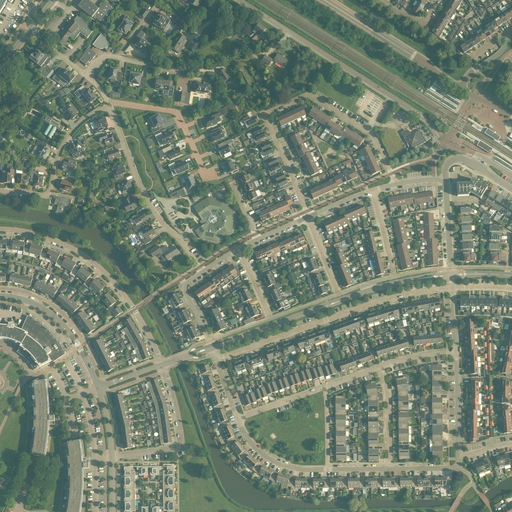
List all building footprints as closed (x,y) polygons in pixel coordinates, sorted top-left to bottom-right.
[(0,0),(0,13),(8,1),(11,3),(13,0),(0,0)] [(83,0),(78,7),(92,18),(93,17),(93,16),(99,9),(88,0),(83,0)] [(190,18),(197,8),(202,0),(178,0),(177,3),(185,9),(183,13),(190,18)] [(454,9),(456,10),(459,5),(451,0),(448,5),(454,9)] [(93,16),(93,17),(102,23),(114,8),(105,1),(99,9),(93,16)] [(418,3),(415,7),(421,11),(424,7),(418,3)] [(453,14),(452,13),(454,9),(448,5),(445,10),(453,15),(453,14)] [(413,6),(410,11),(418,16),(421,11),(415,7),(413,6)] [(143,20),(150,12),(146,9),(139,17),(143,20)] [(442,14),(449,18),(450,19),(453,15),(445,10),(442,14)] [(502,13),(507,21),(511,18),(506,10),(502,13)] [(497,16),(503,24),(507,21),(502,13),(497,16)] [(161,29),(164,31),(170,20),(167,18),(160,14),(158,17),(157,17),(155,20),(155,21),(156,21),(154,24),(154,25),(161,29)] [(450,19),(449,18),(442,14),(439,19),(447,24),(450,19)] [(66,28),(56,41),(63,46),(70,37),(74,41),(80,33),(87,39),(94,30),(83,21),(84,18),(77,16),(73,22),(72,21),(68,25),(67,25),(66,28)] [(185,22),(176,16),(172,21),(182,27),(185,22)] [(503,24),(497,16),(498,18),(494,20),(498,27),(503,24)] [(493,18),(488,21),(491,26),(494,30),(498,27),(494,20),(493,18)] [(437,23),(443,27),(445,28),(447,24),(439,19),(437,23)] [(121,34),(122,33),(122,34),(123,33),(126,35),(132,27),(132,26),(132,25),(129,23),(128,24),(125,21),(118,30),(119,31),(118,32),(121,34)] [(442,33),(445,28),(443,27),(437,23),(434,28),(442,33)] [(254,30),(257,32),(250,38),(254,41),(258,38),(261,36),(265,30),(259,24),(254,30)] [(487,29),(491,35),(495,32),(494,30),(491,26),(487,29)] [(431,33),(439,38),(442,33),(434,28),(431,33)] [(480,29),(476,32),(482,41),(486,38),(482,32),(480,29)] [(491,35),(487,29),(482,32),(486,38),(491,35)] [(475,35),(472,36),(473,38),(477,44),(482,41),(476,32),(475,31),(473,32),(475,35)] [(137,39),(139,41),(136,46),(136,45),(135,46),(136,46),(139,48),(142,51),(145,53),(146,53),(145,53),(150,47),(150,46),(141,39),(144,35),(142,33),(141,32),(141,33),(137,39),(136,39),(137,39)] [(97,49),(98,49),(99,49),(100,49),(101,50),(102,49),(103,49),(104,49),(105,49),(106,50),(108,48),(107,47),(109,46),(101,34),(93,45),(97,49)] [(179,34),(170,48),(179,54),(184,47),(182,46),(186,39),(179,34)] [(155,39),(161,43),(164,40),(158,35),(155,39)] [(469,37),(467,39),(469,41),(473,47),(477,44),(473,38),(471,40),(469,37)] [(239,44),(244,50),(248,46),(244,40),(239,44)] [(190,41),(187,47),(193,51),(197,45),(190,41)] [(473,47),(469,41),(464,44),(468,50),(473,47)] [(460,53),(463,52),(464,53),(468,50),(464,44),(463,42),(458,45),(459,47),(456,49),(460,53)] [(93,59),(96,56),(96,55),(96,54),(95,54),(88,48),(85,53),(80,61),(86,65),(89,61),(90,62),(92,59),(93,59)] [(44,56),(36,50),(34,54),(30,59),(41,67),(42,66),(43,68),(42,69),(43,69),(41,72),(47,77),(49,74),(49,75),(53,70),(47,66),(51,60),(44,55),(44,56)] [(273,60),(265,55),(261,61),(269,66),(273,60)] [(278,55),(274,61),(283,68),(288,61),(278,55)] [(109,79),(116,80),(118,80),(118,81),(122,81),(122,75),(117,74),(118,70),(111,69),(109,79)] [(75,77),(66,70),(64,73),(61,70),(54,80),(57,82),(59,79),(66,84),(67,82),(70,84),(75,77)] [(224,84),(226,88),(237,82),(234,77),(230,80),(224,70),(218,74),(224,84)] [(141,75),(131,73),(129,83),(139,85),(142,85),(145,86),(146,80),(141,79),(141,75)] [(260,74),(254,77),(258,84),(263,81),(260,74)] [(157,80),(156,89),(168,91),(167,97),(172,98),(174,86),(170,86),(170,82),(157,80)] [(202,84),(197,84),(196,92),(200,93),(201,94),(204,95),(205,94),(209,94),(211,85),(205,85),(205,84),(202,83),(202,84)] [(428,95),(456,110),(461,100),(461,99),(458,97),(456,97),(452,95),(450,99),(448,102),(447,101),(446,92),(445,94),(445,98),(442,98),(442,95),(437,92),(431,92),(433,89),(433,83),(428,92),(428,95)] [(100,100),(91,92),(89,94),(87,93),(87,92),(84,89),(79,96),(84,100),(86,98),(94,106),(100,100)] [(177,102),(185,104),(189,104),(190,94),(179,93),(177,102)] [(22,100),(14,94),(11,100),(19,105),(22,100)] [(67,107),(69,109),(66,112),(63,114),(68,121),(71,119),(72,120),(77,116),(75,114),(78,112),(71,103),(67,107)] [(302,107),(297,110),(301,118),(306,115),(302,107)] [(318,111),(313,108),(308,115),(313,118),(318,111)] [(209,115),(210,118),(204,121),(207,128),(212,126),(213,126),(216,125),(216,124),(217,124),(217,123),(221,122),(219,117),(221,116),(219,110),(209,115)] [(297,110),(292,112),(296,120),(301,118),(297,110)] [(318,121),(322,114),(318,111),(313,118),(318,121)] [(292,112),(287,114),(291,122),(296,120),(292,112)] [(247,114),(241,116),(245,125),(249,124),(250,126),(258,122),(256,116),(250,119),(247,114)] [(287,114),(282,117),(286,125),(291,122),(287,114)] [(322,124),(327,117),(322,114),(318,121),(322,124)] [(153,134),(160,130),(159,127),(164,125),(159,115),(150,119),(155,129),(151,131),(153,134)] [(61,132),(64,128),(47,117),(44,122),(48,124),(42,134),(50,139),(56,129),(61,132)] [(277,119),(281,127),(286,125),(282,117),(277,119)] [(330,121),(332,120),(327,117),(322,124),(326,127),(327,127),(330,121)] [(94,123),(96,128),(92,130),(94,135),(108,130),(106,125),(107,124),(105,118),(94,123)] [(325,128),(326,129),(330,131),(335,124),(330,121),(327,127),(326,127),(325,128)] [(330,131),(335,134),(339,127),(335,124),(330,131)] [(223,130),(222,127),(212,131),(214,134),(211,135),(214,142),(225,138),(222,131),(223,130)] [(254,127),(249,130),(252,138),(263,133),(261,127),(256,130),(254,127)] [(335,134),(339,137),(341,136),(340,136),(344,130),(339,127),(335,134)] [(345,128),(344,130),(340,136),(341,136),(345,139),(350,131),(345,128)] [(499,140),(500,137),(487,129),(487,130),(486,131),(499,140)] [(409,142),(413,149),(426,142),(420,130),(414,134),(407,137),(409,142)] [(349,141),(354,134),(350,131),(345,139),(349,141)] [(172,132),(160,137),(163,145),(175,140),(172,132)] [(260,140),(266,138),(263,133),(252,138),(256,145),(262,143),(260,140)] [(298,134),(291,138),(293,143),(301,139),(298,134)] [(354,144),(359,137),(354,134),(349,141),(354,144)] [(104,135),(98,137),(100,143),(102,142),(104,141),(106,145),(110,144),(110,143),(114,142),(111,135),(105,138),(104,135)] [(354,144),(359,147),(363,140),(359,137),(354,144)] [(219,146),(220,149),(217,150),(221,157),(231,152),(228,146),(233,143),(231,139),(218,146),(219,146)] [(301,139),(293,143),(295,148),(303,144),(301,139)] [(35,146),(31,154),(34,155),(34,154),(35,155),(40,158),(41,157),(44,159),(49,151),(44,148),(46,145),(38,140),(35,146)] [(78,141),(75,146),(74,145),(71,146),(71,147),(69,147),(69,148),(70,152),(73,154),(72,156),(73,157),(76,159),(78,158),(78,157),(79,158),(83,151),(84,152),(86,148),(78,141)] [(268,143),(263,145),(262,143),(256,145),(260,153),(271,148),(268,143)] [(491,152),(491,151),(479,143),(477,145),(477,146),(490,154),(491,152)] [(305,149),(303,144),(295,148),(297,153),(305,149)] [(182,155),(178,147),(172,150),(170,147),(162,150),(165,157),(168,156),(170,160),(182,155)] [(361,150),(363,155),(371,152),(369,147),(361,150)] [(107,158),(108,158),(109,160),(120,157),(117,149),(112,151),(111,148),(104,151),(107,158)] [(268,156),(273,153),(271,148),(260,153),(263,161),(269,158),(268,156)] [(308,154),(305,149),(297,153),(300,158),(302,157),(308,154)] [(363,155),(365,160),(373,157),(371,152),(363,155)] [(308,154),(302,157),(304,162),(312,158),(309,153),(308,154)] [(365,160),(367,165),(375,162),(373,157),(365,160)] [(246,169),(244,163),(241,165),(238,158),(231,161),(235,170),(239,169),(240,171),(246,169)] [(265,163),(267,162),(270,167),(278,163),(275,158),(270,161),(269,158),(263,161),(265,163)] [(304,162),(306,166),(314,163),(312,158),(304,162)] [(74,169),(75,163),(68,161),(68,164),(64,163),(62,171),(67,173),(68,170),(71,171),(72,168),(74,169)] [(156,163),(160,173),(164,171),(159,162),(156,163)] [(185,162),(174,167),(177,175),(188,169),(185,162)] [(367,165),(370,170),(378,167),(375,162),(367,165)] [(275,171),(280,168),(278,163),(270,167),(272,172),(269,173),(271,176),(276,173),(275,171)] [(306,166),(309,171),(316,168),(314,163),(306,166)] [(126,173),(123,164),(117,166),(118,169),(115,170),(117,173),(114,175),(116,180),(122,178),(120,175),(126,173)] [(14,170),(13,170),(13,169),(12,169),(12,165),(7,165),(7,170),(6,174),(2,174),(1,183),(10,184),(10,177),(13,177),(14,170)] [(372,175),(380,172),(378,167),(370,170),(372,175)] [(309,171),(311,176),(319,173),(316,168),(309,171)] [(354,169),(348,172),(352,180),(357,177),(354,169)] [(30,180),(34,180),(33,186),(42,188),(43,176),(35,175),(35,173),(31,172),(30,180)] [(343,174),(347,182),(352,180),(348,172),(343,174)] [(272,179),(274,177),(277,182),(285,179),(283,174),(277,176),(276,173),(271,176),(272,179)] [(339,176),(342,184),(347,182),(343,174),(339,176)] [(28,183),(29,177),(25,176),(26,176),(18,175),(17,184),(24,185),(25,182),(28,183)] [(196,192),(194,188),(197,187),(191,175),(184,178),(188,186),(183,188),(186,195),(191,194),(196,192)] [(248,182),(249,184),(254,182),(255,182),(255,180),(256,180),(255,178),(254,179),(253,176),(249,178),(248,175),(239,179),(242,184),(248,182)] [(338,188),(337,186),(342,184),(339,176),(334,178),(338,188)] [(333,178),(334,180),(329,182),(333,190),(338,188),(334,178),(333,178)] [(278,191),(283,189),(282,186),(287,184),(285,179),(277,182),(279,188),(277,189),(278,191)] [(480,199),(487,187),(476,180),(475,182),(471,179),(471,182),(468,183),(457,183),(457,197),(469,196),(469,194),(472,193),(480,199)] [(68,189),(72,190),(74,183),(62,180),(60,189),(65,191),(68,189)] [(128,192),(133,190),(131,186),(130,186),(128,182),(122,184),(121,181),(115,184),(118,190),(121,188),(121,190),(120,190),(122,194),(126,193),(125,192),(128,191),(128,192)] [(252,190),(253,193),(255,192),(259,190),(258,187),(257,188),(254,182),(249,184),(243,187),(246,193),(252,190)] [(325,185),(328,193),(333,190),(329,182),(325,185)] [(320,187),(323,195),(328,193),(325,185),(320,187)] [(315,189),(318,197),(323,195),(320,187),(315,189)] [(310,191),(313,199),(318,197),(315,189),(310,191)] [(169,195),(171,198),(176,197),(183,197),(180,190),(174,193),(169,195)] [(262,195),(258,197),(255,192),(253,193),(247,195),(249,201),(256,198),(257,201),(263,198),(262,195)] [(435,206),(434,202),(432,192),(425,193),(427,203),(432,202),(433,206),(435,206)] [(492,207),(499,196),(499,195),(494,192),(494,193),(492,192),(489,197),(485,202),(492,207)] [(407,195),(408,204),(413,204),(413,208),(416,208),(415,205),(413,196),(413,193),(407,195)] [(419,194),(422,209),(424,208),(423,204),(427,203),(425,193),(419,194)] [(422,209),(419,194),(413,196),(415,205),(419,205),(420,209),(422,209)] [(400,196),(403,210),(405,210),(404,205),(408,204),(407,195),(400,196)] [(285,198),(286,202),(284,203),(282,200),(280,201),(285,212),(290,209),(289,206),(293,205),(289,196),(285,198)] [(394,197),(396,207),(400,206),(401,211),(403,210),(400,196),(394,197)] [(499,211),(505,201),(506,199),(501,196),(500,198),(499,196),(492,207),(499,211)] [(70,208),(72,200),(65,198),(65,199),(56,197),(54,204),(58,205),(56,212),(62,213),(63,206),(70,208)] [(134,200),(131,202),(130,200),(128,197),(123,199),(125,203),(126,204),(124,205),(127,212),(131,210),(132,211),(135,209),(134,208),(137,207),(134,200)] [(393,212),(392,208),(396,207),(394,197),(388,198),(391,213),(393,212)] [(200,238),(217,242),(231,232),(234,216),(225,202),(208,198),(193,208),(205,225),(195,231),(200,238)] [(278,202),(279,204),(277,206),(280,214),(285,212),(280,201),(278,202)] [(506,215),(511,205),(511,203),(508,201),(507,202),(505,201),(499,211),(506,215)] [(274,207),(273,204),(271,205),(276,216),(280,214),(277,206),(274,207)] [(269,206),(270,209),(268,210),(271,218),(276,216),(271,205),(269,206)] [(366,213),(363,206),(358,208),(361,216),(366,213)] [(265,211),(264,208),(262,209),(266,220),(271,218),(268,210),(265,211)] [(361,216),(358,208),(353,210),(356,218),(361,216)] [(469,217),(468,214),(471,214),(470,208),(460,208),(461,214),(458,214),(459,218),(461,218),(461,217),(469,217)] [(261,213),(258,214),(262,222),(266,220),(262,209),(260,210),(261,213)] [(356,218),(353,210),(348,212),(351,220),(356,218)] [(142,212),(131,218),(129,220),(132,225),(131,226),(134,231),(140,227),(138,224),(147,219),(142,212)] [(347,224),(347,222),(351,220),(348,212),(343,214),(347,224)] [(343,214),(344,216),(339,218),(342,226),(347,224),(343,214)] [(407,217),(403,218),(393,220),(394,227),(404,224),(403,220),(408,219),(407,217)] [(469,226),(469,223),(471,223),(471,217),(469,217),(461,217),(461,218),(461,223),(459,223),(459,227),(461,226),(469,226)] [(342,226),(339,218),(334,221),(337,228),(342,226)] [(337,228),(334,221),(329,223),(332,231),(337,228)] [(324,225),(327,233),(332,231),(329,223),(324,225)] [(396,233),(410,230),(410,228),(405,229),(404,224),(394,227),(396,233)] [(150,226),(141,231),(145,238),(142,240),(145,245),(151,241),(149,237),(155,234),(150,226)] [(470,235),(470,232),(472,232),(471,226),(469,226),(461,226),(462,232),(459,232),(460,236),(462,235),(470,235)] [(490,235),(499,235),(499,236),(501,236),(501,232),(499,232),(499,226),(489,226),(489,232),(490,232),(490,235)] [(365,239),(373,237),(371,228),(365,229),(366,233),(364,234),(365,239)] [(397,239),(407,237),(406,233),(410,232),(410,230),(396,233),(397,239)] [(307,245),(305,242),(302,234),(297,236),(302,247),(307,245)] [(470,244),(470,241),(472,241),(472,235),(470,235),(462,235),(462,241),(460,241),(460,245),(462,244),(470,244)] [(490,244),(499,244),(499,245),(501,245),(501,241),(499,241),(499,236),(499,235),(490,235),(489,235),(489,241),(490,241),(490,244)] [(297,249),(302,247),(297,236),(292,238),(297,249)] [(407,237),(397,239),(398,245),(411,242),(413,242),(412,240),(408,241),(407,237)] [(292,251),(297,249),(292,238),(287,240),(292,251)] [(6,250),(6,253),(9,253),(9,246),(6,246),(6,241),(0,240),(0,250),(6,250)] [(289,249),(290,252),(292,251),(287,240),(283,242),(286,250),(289,249)] [(11,253),(12,250),(18,251),(19,242),(13,241),(12,246),(9,246),(9,253),(11,253)] [(24,248),(25,243),(19,242),(18,251),(23,252),(23,255),(25,256),(27,248),(24,248)] [(285,254),(284,251),(286,250),(283,242),(278,244),(283,255),(285,254)] [(398,252),(408,250),(407,245),(411,244),(411,242),(398,245),(396,245),(398,252)] [(279,252),(281,256),(283,255),(278,244),(278,243),(273,245),(277,254),(279,252)] [(31,244),(30,249),(27,248),(25,256),(28,256),(29,253),(34,255),(37,246),(31,244)] [(471,253),(471,250),(473,250),(472,244),(470,244),(462,244),(463,250),(461,250),(461,254),(463,253),(471,253)] [(490,253),(499,253),(499,254),(501,254),(501,250),(499,250),(499,245),(499,244),(490,244),(489,244),(489,250),(490,250),(490,253)] [(275,258),(274,255),(277,254),(273,245),(268,247),(273,258),(275,258)] [(40,256),(39,259),(42,260),(44,253),(41,253),(43,248),(37,246),(34,255),(40,256)] [(166,246),(160,250),(158,246),(149,252),(153,258),(161,252),(167,261),(178,253),(174,247),(168,251),(166,246)] [(270,256),(271,259),(273,258),(268,247),(264,250),(267,258),(270,256)] [(341,248),(333,251),(335,256),(343,253),(341,248)] [(49,250),(47,255),(44,253),(42,260),(44,261),(46,258),(51,261),(54,252),(49,250)] [(266,262),(265,259),(267,258),(264,250),(259,252),(264,263),(266,262)] [(399,258),(414,255),(413,253),(408,254),(408,250),(398,252),(399,258)] [(58,259),(60,255),(54,252),(51,261),(56,263),(55,266),(57,267),(61,261),(58,259)] [(254,254),(258,262),(261,261),(262,264),(264,263),(259,252),(254,254)] [(343,253),(335,256),(337,261),(345,258),(343,253)] [(471,253),(463,253),(463,259),(461,259),(461,262),(463,261),(463,262),(466,262),(466,263),(469,262),(471,262),(471,261),(474,261),(473,253),(471,253)] [(499,253),(490,253),(488,253),(488,261),(490,261),(490,262),(493,262),(493,263),(496,263),(496,262),(498,262),(500,262),(501,259),(498,259),(499,254),(499,253)] [(401,264),(410,262),(409,258),(414,257),(414,255),(399,258),(401,264)] [(57,267),(60,268),(61,266),(66,269),(71,261),(66,258),(63,262),(61,261),(57,267)] [(345,264),(347,263),(345,258),(337,261),(339,266),(345,264)] [(301,261),(302,264),(304,269),(303,269),(316,264),(314,259),(308,261),(307,259),(301,261)] [(70,274),(72,276),(76,270),(73,268),(76,264),(71,261),(66,269),(71,272),(70,274)] [(416,265),(411,266),(410,262),(401,264),(402,270),(412,268),(416,267),(416,265)] [(307,277),(308,276),(313,274),(312,272),(318,269),(316,264),(303,269),(302,269),(305,275),(306,275),(307,277)] [(339,266),(337,267),(339,272),(347,269),(345,264),(339,266)] [(236,271),(232,266),(228,269),(235,279),(240,275),(238,270),(236,271)] [(72,276),(74,278),(76,275),(81,279),(86,271),(82,268),(78,272),(76,270),(72,276)] [(224,272),(227,276),(230,282),(235,279),(228,269),(224,272)] [(269,275),(262,277),(265,283),(273,279),(271,274),(275,272),(273,269),(267,272),(269,275)] [(347,269),(339,272),(341,277),(349,274),(347,269)] [(83,285),(85,286),(90,281),(88,279),(91,275),(86,271),(81,279),(85,282),(83,285)] [(219,275),(220,276),(226,285),(230,282),(227,276),(224,272),(219,275)] [(313,274),(308,276),(307,277),(308,279),(308,281),(308,283),(310,284),(322,279),(320,274),(314,277),(313,274)] [(349,274),(341,277),(343,282),(351,279),(349,274)] [(215,278),(222,288),(226,285),(220,276),(219,275),(215,278)] [(211,281),(212,281),(218,290),(222,288),(215,278),(211,281)] [(279,282),(275,284),(273,279),(265,283),(267,288),(273,285),(274,287),(280,285),(279,282)] [(313,292),(317,291),(319,290),(318,287),(324,285),(322,279),(310,284),(310,286),(310,288),(312,289),(313,292)] [(345,287),(353,284),(351,279),(343,282),(345,287)] [(38,280),(34,288),(39,290),(43,281),(42,281),(40,281),(38,280)] [(85,286),(87,288),(89,286),(93,290),(100,284),(96,280),(92,283),(90,281),(85,286)] [(43,281),(39,290),(44,293),(47,285),(45,284),(45,282),(43,281)] [(218,291),(218,290),(212,281),(211,281),(207,284),(214,294),(218,291)] [(97,294),(95,297),(97,299),(102,294),(100,292),(104,288),(100,284),(93,290),(97,294)] [(203,287),(210,297),(214,294),(207,284),(203,287)] [(47,285),(44,293),(48,295),(53,286),(52,286),(50,286),(47,285)] [(278,289),(281,287),(280,285),(274,287),(275,290),(269,293),(271,298),(280,294),(278,289)] [(53,298),(57,290),(55,289),(54,287),(53,286),(48,295),(53,298)] [(199,290),(206,300),(210,297),(203,287),(199,290)] [(325,287),(319,290),(317,291),(319,296),(315,297),(316,300),(322,298),(321,295),(327,292),(325,287)] [(234,296),(238,294),(240,298),(249,294),(247,289),(240,292),(239,289),(233,293),(234,296)] [(194,293),(201,303),(206,300),(199,290),(194,293)] [(62,293),(56,300),(60,303),(67,296),(66,295),(64,295),(62,293)] [(108,293),(104,296),(102,294),(97,299),(99,301),(101,299),(105,303),(112,298),(108,293)] [(172,303),(179,299),(179,297),(177,293),(173,296),(171,293),(164,297),(166,300),(169,298),(172,303)] [(245,302),(251,299),(249,294),(240,298),(242,303),(236,306),(238,309),(246,305),(245,302)] [(280,300),(281,302),(287,300),(286,297),(282,299),(280,294),(271,298),(273,303),(280,300)] [(64,307),(70,300),(68,299),(68,297),(67,296),(60,303),(64,307)] [(112,306),(116,302),(112,298),(105,303),(108,308),(106,310),(108,312),(113,308),(112,306)] [(179,299),(172,303),(173,306),(171,307),(171,309),(173,312),(173,313),(180,309),(179,306),(183,303),(181,300),(180,300),(179,299)] [(69,310),(75,303),(74,302),(72,302),(70,300),(64,307),(69,310)] [(285,307),(283,302),(287,300),(281,302),(275,305),(277,310),(283,308),(284,310),(290,308),(289,305),(285,307)] [(73,314),(78,308),(76,306),(76,304),(75,303),(69,310),(73,314)] [(254,305),(247,308),(246,305),(238,309),(239,312),(245,309),(247,314),(256,310),(254,305)] [(391,308),(394,317),(399,316),(397,306),(391,308)] [(115,318),(123,312),(119,307),(115,310),(113,308),(108,312),(109,314),(112,313),(115,318)] [(218,308),(209,312),(211,317),(220,313),(218,308)] [(386,309),(389,319),(394,317),(391,308),(386,309)] [(186,309),(182,312),(180,309),(173,313),(173,312),(172,313),(173,314),(172,314),(174,317),(175,318),(178,316),(180,319),(188,315),(187,313),(188,313),(186,309)] [(381,311),(384,320),(389,319),(386,309),(381,311)] [(253,322),(252,318),(258,315),(256,310),(247,314),(249,319),(243,321),(245,325),(253,322)] [(376,312),(379,322),(384,320),(381,311),(376,312)] [(82,312),(75,317),(78,321),(87,315),(86,314),(84,314),(82,312)] [(371,314),(373,323),(379,322),(376,312),(371,314)] [(213,322),(222,318),(220,313),(211,317),(213,322)] [(373,323),(371,314),(365,315),(368,325),(373,323)] [(82,326),(88,320),(87,318),(87,316),(87,315),(78,321),(82,326)] [(180,326),(181,328),(180,329),(188,325),(187,322),(192,320),(190,316),(189,317),(188,315),(180,319),(183,324),(180,326)] [(53,363),(65,354),(61,347),(62,347),(56,340),(57,339),(49,332),(50,331),(43,326),(43,325),(36,321),(36,320),(27,316),(21,330),(14,327),(14,325),(13,324),(10,323),(9,324),(8,326),(0,325),(0,338),(5,339),(8,340),(11,341),(16,343),(21,345),(17,352),(21,355),(25,358),(27,360),(29,362),(31,366),(34,370),(52,361),(53,363)] [(357,318),(360,328),(365,326),(362,317),(357,318)] [(123,322),(127,328),(123,330),(121,331),(122,333),(134,327),(129,318),(123,322)] [(215,327),(224,323),(222,318),(213,322),(215,327)] [(352,320),(355,330),(360,328),(357,318),(352,320)] [(465,320),(466,323),(466,325),(463,325),(463,329),(473,329),(473,323),(473,319),(465,320)] [(85,330),(93,324),(92,323),(90,322),(88,320),(82,326),(85,330)] [(346,322),(350,331),(355,330),(352,320),(346,322)] [(341,324),(345,333),(350,331),(346,322),(341,324)] [(218,332),(227,328),(224,323),(215,327),(218,332)] [(88,334),(95,329),(93,327),(94,325),(93,324),(85,330),(88,334)] [(336,326),(340,335),(345,333),(341,324),(336,326)] [(181,332),(185,330),(188,335),(196,332),(195,330),(196,329),(195,326),(190,328),(188,325),(180,329),(181,332)] [(340,335),(336,326),(331,328),(334,337),(340,335)] [(134,327),(122,333),(120,335),(121,337),(125,334),(126,336),(127,335),(128,338),(138,333),(134,327)] [(322,331),(325,340),(330,339),(327,329),(322,331)] [(317,333),(320,342),(325,340),(322,331),(317,333)] [(196,332),(188,335),(190,341),(187,342),(189,345),(196,342),(195,339),(199,337),(198,333),(197,333),(196,332)] [(132,345),(132,344),(141,339),(138,333),(128,338),(131,343),(128,345),(129,347),(132,345)] [(311,335),(315,344),(320,342),(317,333),(311,335)] [(306,337),(310,346),(315,344),(311,335),(306,337)] [(435,336),(436,344),(443,343),(443,340),(441,340),(440,335),(435,336)] [(301,338),(305,348),(310,346),(306,337),(301,338)] [(298,346),(296,346),(293,347),(291,342),(286,344),(290,353),(295,351),(296,354),(300,352),(299,350),(305,348),(301,338),(296,340),(298,346)] [(101,339),(93,343),(96,348),(104,343),(104,342),(102,341),(101,339)] [(132,344),(132,345),(135,350),(145,345),(141,339),(132,344)] [(98,353),(106,349),(104,347),(105,345),(104,343),(96,348),(98,353)] [(286,358),(285,357),(285,355),(290,353),(286,344),(281,346),(283,351),(280,352),(282,358),(283,358),(283,360),(285,360),(286,358)] [(135,350),(136,355),(134,356),(134,358),(137,357),(137,356),(147,352),(145,345),(135,350)] [(270,350),(274,359),(279,357),(280,359),(282,358),(280,352),(277,353),(275,348),(270,350)] [(100,357),(109,353),(109,352),(107,351),(106,349),(98,353),(100,357)] [(264,358),(266,364),(269,363),(268,361),(274,359),(270,350),(265,351),(267,357),(264,358)] [(139,362),(149,358),(147,352),(137,356),(137,357),(139,362)] [(103,362),(110,359),(109,356),(110,354),(109,353),(100,357),(103,362)] [(254,355),(257,365),(263,363),(263,365),(266,364),(264,358),(261,359),(259,353),(254,355)] [(364,355),(367,362),(374,360),(373,357),(371,357),(370,353),(364,355)] [(258,367),(257,365),(254,355),(249,357),(251,363),(248,364),(250,370),(258,367)] [(105,367),(114,363),(113,361),(111,361),(110,359),(103,362),(105,367)] [(246,369),(247,371),(250,370),(248,364),(245,365),(243,359),(238,361),(241,371),(246,369)] [(329,360),(330,363),(331,365),(327,366),(330,376),(336,374),(331,360),(329,360)] [(236,372),(241,371),(238,361),(233,363),(235,368),(236,372)] [(317,363),(318,366),(319,368),(315,369),(318,378),(324,376),(319,362),(317,363)] [(323,368),(321,362),(319,362),(324,376),(325,378),(330,376),(327,366),(323,368)] [(347,370),(344,362),(338,364),(340,369),(338,369),(339,372),(347,370)] [(108,372),(115,368),(114,366),(115,364),(114,363),(105,367),(108,372)] [(437,363),(437,365),(432,365),(432,374),(442,373),(442,365),(441,365),(441,363),(437,363)] [(311,370),(309,364),(307,365),(313,380),(318,378),(315,369),(311,370)] [(305,366),(307,369),(307,370),(303,372),(307,381),(312,379),(313,380),(307,365),(305,366)] [(199,369),(201,374),(202,377),(212,373),(210,369),(208,368),(208,366),(199,369)] [(300,373),(298,368),(296,369),(301,383),(307,381),(303,372),(300,373)] [(478,377),(478,374),(478,368),(470,369),(470,370),(468,370),(468,375),(471,375),(471,378),(478,377)] [(294,370),(295,373),(296,374),(292,376),(295,385),(301,383),(296,369),(294,370)] [(205,385),(214,382),(213,380),(214,378),(212,373),(202,377),(205,385)] [(283,374),(284,377),(285,378),(281,380),(284,389),(290,387),(285,373),(283,374)] [(288,377),(287,373),(285,373),(290,387),(295,385),(292,376),(288,377)] [(272,378),(273,381),(273,382),(269,384),(273,393),(278,391),(274,377),(272,378)] [(277,381),(275,377),(274,377),(278,391),(284,389),(281,380),(277,381)] [(397,386),(407,385),(405,377),(396,378),(397,386)] [(502,387),(509,387),(509,386),(511,386),(511,382),(508,382),(508,379),(502,378),(502,387)] [(32,455),(44,457),(45,451),(47,438),(48,425),(55,425),(55,416),(48,416),(48,412),(47,400),(46,387),(45,380),(39,381),(38,380),(38,379),(33,382),(33,383),(33,384),(32,385),(33,392),(35,392),(35,396),(34,397),(33,397),(34,404),(36,405),(36,408),(34,409),(34,416),(36,417),(36,421),(34,421),(34,428),(35,429),(35,433),(34,433),(33,433),(33,435),(32,440),(33,440),(34,441),(34,445),(32,445),(31,452),(32,453),(32,455)] [(157,379),(147,383),(148,388),(146,389),(146,391),(149,390),(149,389),(159,385),(157,379)] [(471,379),(471,382),(471,384),(468,384),(468,388),(478,388),(478,382),(480,382),(480,379),(471,379)] [(260,382),(261,385),(262,388),(259,389),(262,399),(268,397),(262,381),(260,382)] [(266,385),(264,381),(262,381),(268,397),(267,395),(273,393),(269,384),(266,385)] [(205,385),(207,391),(208,393),(218,390),(216,385),(214,384),(214,382),(205,385)] [(151,395),(161,391),(159,385),(149,389),(149,390),(151,395)] [(398,394),(408,393),(407,385),(397,386),(398,394)] [(255,391),(253,386),(251,387),(257,402),(257,401),(262,399),(259,389),(255,391)] [(250,387),(251,390),(252,393),(248,395),(251,404),(257,402),(251,387),(250,387)] [(376,389),(366,391),(368,399),(378,398),(376,389)] [(218,390),(208,393),(211,401),(219,399),(219,396),(220,395),(218,390)] [(163,397),(161,391),(151,395),(153,400),(150,401),(151,403),(153,402),(153,401),(163,397)] [(240,392),(242,397),(245,406),(251,404),(248,395),(244,396),(243,392),(240,392)] [(398,402),(408,402),(408,393),(398,394),(398,402)] [(335,396),(335,405),(345,405),(345,396),(335,396)] [(153,402),(155,407),(166,404),(163,397),(153,401),(153,402)] [(368,407),(378,407),(378,398),(368,399),(368,407)] [(211,401),(213,407),(214,410),(224,406),(222,401),(220,401),(219,399),(211,401)] [(398,410),(408,410),(408,402),(398,402),(398,410)] [(155,407),(156,412),(153,412),(153,414),(157,414),(156,413),(167,411),(166,404),(155,407)] [(345,405),(335,405),(335,413),(345,413),(345,405)] [(225,411),(224,406),(214,410),(217,418),(225,415),(225,413),(225,411)] [(378,407),(368,407),(368,415),(378,415),(378,407)] [(398,418),(408,418),(408,410),(398,410),(398,418)] [(157,419),(168,418),(167,411),(156,413),(157,414),(157,419)] [(345,413),(335,413),(335,421),(345,421),(345,413)] [(228,418),(226,417),(225,415),(217,418),(220,426),(230,423),(228,418)] [(368,415),(368,423),(378,423),(378,415),(368,415)] [(169,424),(168,418),(157,419),(158,424),(155,425),(155,427),(158,426),(158,425),(169,424)] [(408,418),(398,418),(398,426),(408,426),(408,418)] [(345,421),(335,421),(335,429),(345,429),(345,421)] [(224,435),(232,431),(231,429),(232,427),(230,423),(220,426),(224,435)] [(378,423),(368,423),(368,431),(378,431),(378,423)] [(398,435),(408,434),(408,426),(398,426),(398,435)] [(345,429),(335,429),(336,437),(346,437),(345,429)] [(171,436),(170,430),(159,432),(160,437),(157,437),(157,439),(160,439),(160,438),(171,436)] [(232,431),(224,435),(228,444),(237,438),(235,434),(233,433),(232,431)] [(368,431),(368,439),(378,439),(378,431),(368,431)] [(399,443),(409,443),(408,434),(398,435),(399,443)] [(476,443),(476,439),(477,439),(477,434),(467,434),(467,438),(469,438),(469,443),(476,443)] [(346,437),(336,437),(336,445),(346,445),(346,437)] [(228,444),(230,447),(234,452),(241,446),(240,445),(240,442),(237,438),(228,444)] [(368,439),(368,447),(378,447),(378,439),(368,439)] [(66,445),(67,449),(67,453),(69,453),(69,457),(68,457),(68,459),(68,465),(70,465),(70,469),(69,469),(68,469),(68,477),(69,477),(70,477),(70,481),(69,481),(68,481),(68,489),(70,489),(70,493),(68,493),(67,497),(67,501),(69,501),(68,505),(67,505),(66,505),(65,511),(79,511),(81,498),(82,486),(82,473),(82,469),(89,469),(89,460),(82,460),(80,447),(79,441),(67,443),(68,445),(66,445)] [(399,451),(409,451),(409,443),(399,443),(399,451)] [(336,445),(336,453),(346,453),(346,445),(336,445)] [(234,452),(237,456),(240,459),(247,452),(244,448),(242,448),(241,446),(234,452)] [(368,447),(368,455),(378,455),(378,447),(368,447)] [(409,451),(399,451),(399,459),(405,459),(408,459),(409,459),(409,451)] [(251,458),(251,456),(247,452),(240,459),(247,466),(253,459),(251,458)] [(442,452),(432,452),(432,461),(442,461),(442,452)] [(502,457),(504,466),(510,465),(509,460),(511,460),(511,452),(506,453),(506,456),(502,457)] [(336,453),(336,462),(346,461),(346,453),(336,453)] [(495,468),(498,468),(504,466),(502,457),(498,458),(497,455),(493,456),(494,464),(495,468)] [(492,467),(491,465),(488,457),(484,459),(485,462),(481,463),(484,473),(490,470),(489,468),(492,467)] [(257,460),(255,461),(253,459),(247,466),(255,472),(261,464),(257,460)] [(484,473),(481,463),(477,465),(475,462),(471,464),(474,471),(477,470),(478,475),(484,473)] [(263,477),(267,469),(266,468),(265,466),(261,464),(255,472),(263,477)] [(124,467),(124,476),(135,476),(135,472),(131,472),(131,467),(124,467)] [(139,475),(148,476),(148,467),(137,467),(137,470),(139,470),(139,473),(139,475)] [(150,467),(150,475),(159,475),(159,470),(161,470),(161,467),(150,467)] [(163,475),(174,475),(174,467),(167,467),(167,471),(163,471),(163,475)] [(263,477),(268,480),(272,482),(276,472),(271,470),(269,470),(267,469),(263,477)] [(272,482),(281,484),(284,476),(282,475),(281,473),(276,472),(272,482)] [(284,476),(281,484),(291,487),(292,477),(288,476),(286,477),(284,476)] [(291,487),(295,487),(300,488),(301,479),(299,479),(297,477),(292,477),(291,487)] [(371,479),(371,488),(380,488),(379,477),(374,477),(373,479),(371,479)] [(384,477),(379,477),(380,488),(388,488),(388,479),(386,479),(384,477)] [(388,479),(388,488),(397,488),(397,477),(392,477),(390,479),(388,479)] [(397,477),(397,488),(406,487),(406,479),(403,479),(402,477),(397,477)] [(406,479),(406,487),(414,487),(414,477),(409,477),(408,479),(406,479)] [(414,477),(414,487),(423,487),(423,478),(421,479),(419,477),(414,477)] [(423,478),(423,487),(432,487),(432,477),(427,477),(425,478),(423,478)] [(432,477),(432,487),(440,487),(440,478),(438,478),(437,477),(432,477)] [(443,478),(440,478),(440,487),(452,487),(452,477),(444,477),(443,478)] [(301,479),(300,488),(310,488),(310,478),(305,478),(303,479),(301,479)] [(310,478),(310,488),(319,488),(319,480),(316,480),(315,478),(310,478)] [(319,480),(319,488),(327,488),(327,478),(322,478),(321,479),(319,480)] [(327,478),(327,488),(336,488),(336,479),(334,479),(332,478),(327,478)] [(336,479),(336,488),(345,488),(345,478),(340,478),(338,479),(336,479)] [(345,478),(345,488),(353,488),(353,479),(351,479),(350,478),(345,478)] [(362,488),(362,478),(357,478),(356,479),(353,479),(353,488),(362,488)] [(362,478),(362,488),(371,488),(371,479),(369,479),(367,478),(362,478)]
